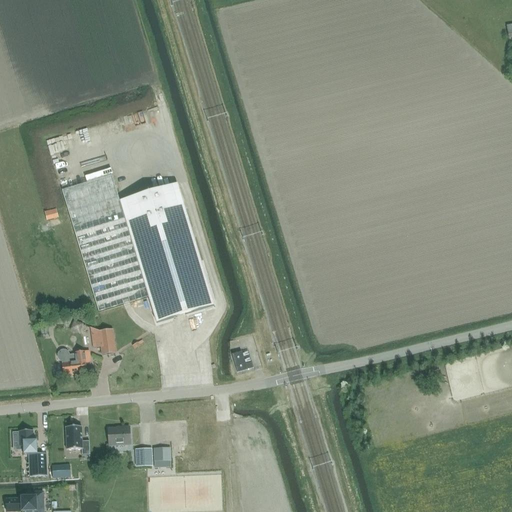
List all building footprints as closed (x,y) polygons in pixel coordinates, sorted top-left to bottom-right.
[(214,306),(177,185),(177,183),(120,200),(112,173),(61,188),(99,313),(149,298),(157,324),(214,306)] [(113,330),(99,332),(102,356),(116,354),(113,330)] [(75,354),(70,354),(69,353),(68,351),(67,350),(66,349),(64,349),(63,349),(61,350),(60,351),(59,352),(58,353),(58,355),(58,357),(59,358),(60,359),(61,360),(62,361),(64,375),(85,372),(85,368),(88,368),(85,351),(74,352),(75,354)] [(237,374),(254,369),(252,363),(245,365),(241,352),(232,355),(237,374)] [(82,427),(66,427),(67,450),(82,449),(82,455),(90,455),(90,441),(83,441),(82,427)] [(121,430),(108,430),(109,446),(130,445),(129,428),(121,429),(121,430)] [(18,433),(12,433),(13,448),(19,447),(19,448),(23,448),(23,456),(28,456),(29,464),(29,478),(35,477),(47,477),(46,454),(37,455),(37,441),(34,441),(33,431),(18,432),(18,433)] [(135,450),(136,467),(153,467),(152,449),(135,450)] [(21,500),(6,500),(6,511),(36,511),(36,505),(42,505),(42,493),(30,493),(30,498),(21,498),(21,500)]
